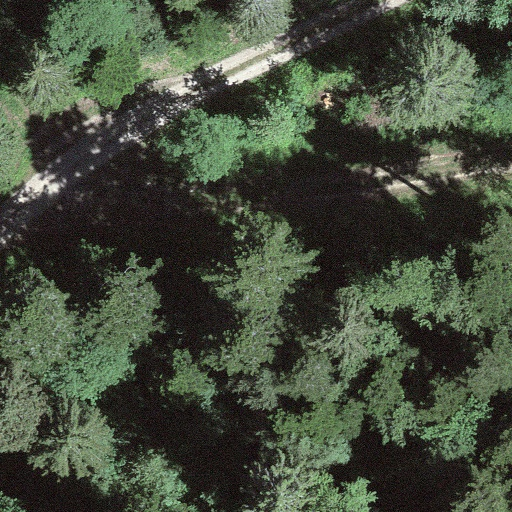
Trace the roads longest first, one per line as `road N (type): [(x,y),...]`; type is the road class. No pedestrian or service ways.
road 1 (track): [(390,0),(101,151),(0,234)]
road 2 (track): [(511,276),(431,282),(80,167)]
